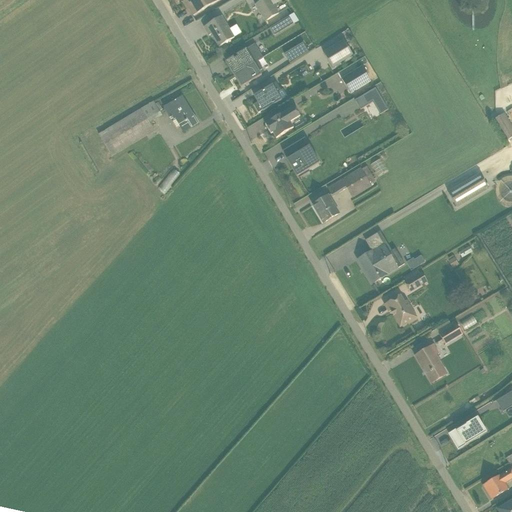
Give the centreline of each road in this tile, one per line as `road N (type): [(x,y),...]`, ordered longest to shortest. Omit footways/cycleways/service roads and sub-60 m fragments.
road 1 (unclassified): [(466,511),(156,0)]
road 2 (unknown): [(319,266),(511,143)]
